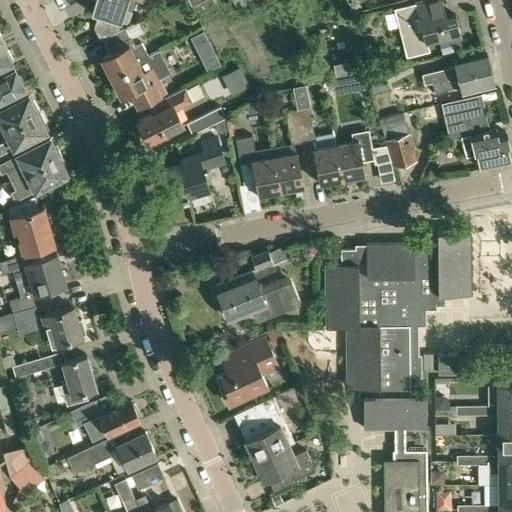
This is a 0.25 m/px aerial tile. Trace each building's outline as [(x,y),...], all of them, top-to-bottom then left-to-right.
[(99,38),(101,37),(110,33),(120,28),(128,0),(94,0),(91,13),(97,15),(94,27),(99,38)] [(232,0),(237,10),(256,0),(232,0)] [(440,0),(429,0),(414,4),(395,8),(407,56),(426,51),(424,43),(459,34),(455,17),(445,19),(440,0)] [(120,28),(110,33),(101,37),(109,53),(101,58),(110,75),(137,62),(148,57),(143,46),(132,52),(120,28)] [(0,67),(11,62),(10,61),(13,59),(8,50),(5,51),(2,44),(4,43),(0,44),(0,67)] [(137,62),(110,75),(112,79),(110,80),(114,87),(115,86),(117,90),(120,96),(128,92),(135,107),(146,102),(156,96),(166,91),(161,81),(168,77),(172,75),(160,50),(148,57),(137,62)] [(424,84),(432,82),(489,69),(485,51),(452,60),(454,67),(421,75),(424,84)] [(0,99),(8,96),(24,88),(23,86),(26,85),(20,74),(17,75),(14,69),(9,72),(0,75),(0,99)] [(364,69),(353,73),(354,79),(362,83),(368,81),(365,71),(364,69)] [(493,86),(489,69),(432,82),(434,93),(459,87),(461,95),(493,86)] [(384,79),(369,83),(372,95),(387,91),(384,79)] [(191,103),(184,88),(156,101),(149,105),(152,112),(137,120),(139,124),(135,126),(143,140),(146,139),(148,142),(183,125),(176,110),(191,103)] [(384,92),(372,95),(378,116),(395,111),(389,91),(384,92)] [(444,114),(483,106),(481,94),(441,102),(444,114)] [(30,101),(28,95),(0,108),(0,120),(5,129),(39,111),(33,99),(30,101)] [(220,105),(186,122),(192,134),(226,116),(220,105)] [(297,108),(298,116),(303,141),(313,139),(315,148),(312,148),(319,183),(342,178),(335,144),(332,130),(314,133),(309,105),(297,108)] [(486,118),(483,106),(444,114),(447,127),(486,118)] [(291,143),(303,141),(298,116),(297,108),(285,110),(291,143)] [(0,153),(31,138),(46,131),(43,125),(45,123),(39,111),(5,129),(10,138),(0,143),(0,153)] [(404,124),(402,113),(378,119),(380,129),(404,124)] [(463,136),(470,134),(495,129),(495,128),(488,130),(486,118),(447,127),(449,138),(461,136),(463,135),(463,136)] [(407,133),(404,124),(380,129),(382,139),(407,133)] [(496,134),(495,129),(470,134),(463,136),(463,135),(461,136),(465,156),(474,154),(475,157),(477,156),(479,168),(509,162),(507,150),(509,150),(505,132),(496,134)] [(375,162),(387,160),(387,158),(385,148),(384,144),(372,146),(369,130),(352,133),(353,140),(335,144),(342,178),(364,174),(362,161),(374,159),(375,162)] [(384,144),(385,148),(409,143),(407,133),(382,139),(384,144)] [(234,139),(242,185),(255,183),(257,195),(279,190),(273,155),(272,148),(256,151),(253,135),(234,139)] [(49,138),(34,146),(0,162),(0,169),(2,172),(6,170),(11,179),(61,155),(55,142),(52,144),(49,138)] [(166,177),(168,182),(173,200),(179,198),(182,197),(183,200),(188,199),(187,195),(209,188),(205,177),(203,169),(208,167),(224,162),(217,138),(201,143),(203,153),(179,160),(180,164),(179,164),(163,169),(166,177)] [(272,148),(273,155),(279,190),(304,186),(295,143),(272,148)] [(411,152),(409,143),(385,148),(387,158),(411,152)] [(387,158),(387,160),(389,167),(413,162),(411,152),(387,158)] [(67,166),(61,155),(11,179),(15,188),(11,191),(15,200),(67,174),(64,168),(67,166)] [(38,208),(35,197),(34,195),(8,208),(16,232),(19,231),(25,253),(36,249),(54,244),(43,205),(42,206),(42,207),(38,208)] [(424,325),(424,302),(431,302),(431,305),(444,304),(444,294),(469,293),(468,231),(435,231),(436,244),(411,245),(411,242),(364,243),(364,248),(339,248),(340,264),(325,264),(325,326),(345,326),(346,387),(362,386),(362,428),(394,427),(394,449),(392,449),(393,458),(383,458),(383,511),(426,511),(425,449),(404,449),(403,427),(425,427),(424,394),(417,394),(416,376),(420,376),(419,354),(417,354),(417,325),(424,325)] [(251,255),(256,269),(272,263),(266,249),(251,255)] [(28,272),(35,293),(65,284),(60,266),(64,263),(60,256),(57,257),(56,254),(57,253),(56,252),(39,257),(25,262),(23,255),(0,261),(0,263),(4,279),(28,272)] [(228,279),(216,284),(223,301),(226,299),(228,303),(224,304),(230,319),(245,313),(255,309),(258,318),(298,302),(289,280),(261,292),(252,269),(228,279)] [(0,315),(13,312),(36,306),(32,294),(9,301),(0,303),(0,315)] [(55,344),(60,342),(62,342),(81,336),(81,335),(86,334),(81,319),(76,320),(72,305),(42,314),(45,326),(51,345),(55,344)] [(40,318),(36,306),(13,312),(0,315),(0,330),(2,330),(1,325),(15,321),(17,328),(40,322),(40,318)] [(277,327),(266,332),(273,347),(284,342),(277,327)] [(226,371),(216,375),(228,403),(250,393),(264,386),(259,375),(265,373),(263,370),(279,363),(266,336),(250,343),(247,344),(239,348),(245,359),(246,362),(226,371)] [(91,369),(86,355),(65,361),(62,350),(58,351),(41,356),(14,364),(17,375),(63,362),(68,380),(60,383),(66,404),(87,398),(85,391),(96,388),(91,370),(93,369),(93,368),(91,369)] [(457,372),(457,364),(456,352),(436,353),(437,372),(457,372)] [(424,353),(424,368),(435,368),(435,353),(424,353)] [(488,396),(488,405),(489,405),(490,409),(497,409),(511,408),(511,383),(511,369),(487,370),(487,384),(497,384),(497,396),(488,396)] [(260,431),(244,439),(254,460),(287,443),(292,440),(286,428),(271,396),(262,400),(252,405),(257,418),(265,415),(270,427),(260,431)] [(131,402),(130,399),(100,413),(93,399),(70,410),(77,425),(88,420),(96,437),(139,417),(137,414),(138,411),(134,404),(131,402)] [(456,405),(456,414),(472,414),(472,405),(456,405)] [(489,405),(488,405),(472,405),(472,414),(490,414),(490,409),(489,405)] [(511,433),(511,408),(497,409),(497,434),(511,433)] [(128,466),(144,459),(155,454),(145,431),(136,435),(134,436),(115,445),(107,449),(109,454),(117,471),(128,466)] [(490,460),(497,460),(511,459),(511,433),(497,434),(497,454),(490,454),(490,460)] [(75,471),(109,454),(107,449),(102,439),(67,456),(71,462),(75,471)] [(287,443),(254,460),(263,480),(268,478),(288,469),(293,480),(300,477),(315,470),(305,450),(298,453),(293,456),(287,443)] [(490,454),(473,455),(473,464),(490,464),(490,472),(497,471),(498,483),(511,483),(511,459),(497,460),(490,460),(490,454)] [(473,455),(457,455),(457,464),(473,464),(473,455)] [(67,456),(61,459),(64,465),(71,462),(67,456)] [(33,458),(10,478),(19,490),(25,496),(48,478),(33,458)] [(146,468),(125,478),(129,486),(135,483),(138,489),(156,481),(161,492),(169,488),(169,487),(168,487),(168,486),(162,474),(163,474),(162,474),(157,463),(146,468)] [(140,511),(129,486),(125,478),(115,482),(127,511),(140,511)] [(489,508),(498,508),(511,508),(511,483),(498,483),(498,504),(489,504),(489,508)] [(278,492),(271,496),(275,504),(283,500),(278,492)] [(172,511),(168,503),(148,511),(172,511)]
